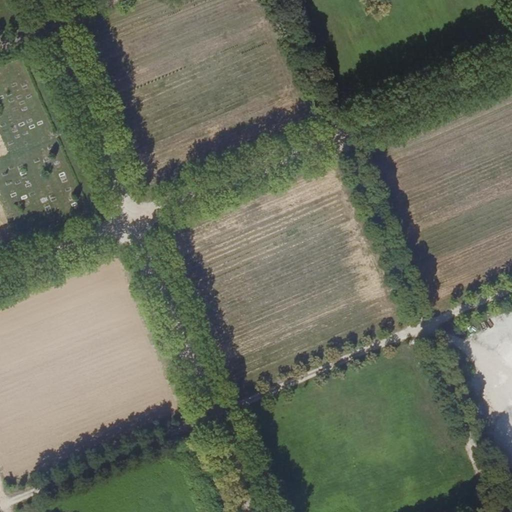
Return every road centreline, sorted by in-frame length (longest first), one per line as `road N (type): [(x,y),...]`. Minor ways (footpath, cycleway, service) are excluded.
road 1 (track): [(0,504),(511,286)]
road 2 (track): [(500,511),(337,133)]
road 3 (track): [(254,511),(132,223)]
